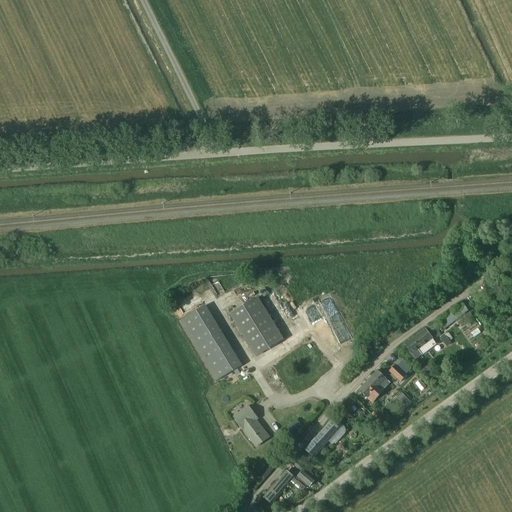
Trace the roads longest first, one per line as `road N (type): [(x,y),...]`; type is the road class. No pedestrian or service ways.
road 1 (unclassified): [(0,170),(511,140)]
road 2 (unclassified): [(254,511),(290,458),(385,355),(511,256)]
road 3 (unclassified): [(300,511),(511,357)]
road 4 (unknown): [(141,0),(215,157)]
